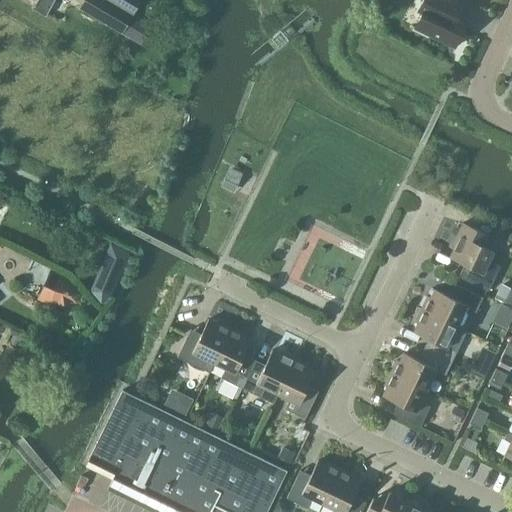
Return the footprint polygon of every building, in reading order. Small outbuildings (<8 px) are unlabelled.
[(23,0),(33,5),(31,9),(45,17),(54,0),(23,0)] [(85,0),(80,9),(122,33),(140,0),(85,0)] [(423,0),(418,12),(422,14),(415,29),(455,48),(467,23),(457,18),(462,6),(448,0),(423,0)] [(226,178),(222,186),(232,191),(236,183),(226,178)] [(453,249),(449,258),(464,265),(470,268),(464,280),(488,291),(500,267),(488,261),(493,251),(484,247),(489,236),(463,223),(451,248),(453,249)] [(111,245),(91,291),(101,303),(111,294),(129,253),(111,245)] [(52,272),(39,299),(51,305),(76,302),(79,294),(64,278),(52,272)] [(511,291),(501,286),(497,295),(511,302),(511,291)] [(427,297),(421,309),(466,331),(482,298),(460,287),(454,299),(449,297),(434,289),(430,298),(427,297)] [(511,308),(501,303),(496,313),(511,320),(511,318),(511,308)] [(417,324),(413,332),(428,340),(434,342),(429,352),(451,363),(466,331),(421,309),(414,323),(417,324)] [(202,358),(214,363),(231,328),(218,321),(216,324),(208,320),(198,341),(187,336),(177,358),(197,367),(202,358)] [(220,378),(241,388),(251,366),(246,377),(235,372),(251,341),(242,336),(244,334),(231,328),(214,363),(225,369),(220,378)] [(511,338),(503,353),(511,357),(511,338)] [(266,389),(277,394),(294,358),(281,352),(280,355),(272,351),(262,371),(251,366),(241,388),(261,398),(266,389)] [(396,360),(390,373),(426,390),(435,371),(445,375),(451,363),(429,352),(424,363),(403,353),(399,362),(396,360)] [(497,366),(509,371),(511,364),(511,362),(502,357),(497,366)] [(307,365),(294,358),(277,394),(288,400),(284,409),(305,419),(315,397),(304,392),(314,371),(306,367),(307,365)] [(477,360),(471,371),(485,378),(490,367),(477,360)] [(507,375),(495,369),(492,377),(503,382),(507,375)] [(420,402),(426,390),(390,373),(384,386),(386,387),(382,396),(403,406),(398,417),(420,427),(430,407),(420,402)] [(503,382),(492,377),(488,384),(499,390),(503,382)] [(487,389),(484,396),(499,403),(502,396),(487,389)] [(122,390),(88,460),(118,475),(116,479),(182,511),(266,511),(286,471),(122,390)] [(456,408),(451,418),(458,422),(463,412),(456,408)] [(477,408),(473,416),(484,421),(488,413),(477,408)] [(211,415),(206,425),(217,430),(222,421),(211,415)] [(484,421),(473,416),(469,423),(481,429),(484,421)] [(511,459),(511,434),(507,432),(503,439),(510,443),(504,456),(511,459)] [(466,438),(462,447),(473,452),(477,443),(466,438)] [(279,456),(289,461),(294,453),(283,448),(279,456)] [(311,499),(324,505),(341,469),(327,462),(326,465),(317,461),(307,482),(297,476),(286,498),(306,509),(311,499)] [(341,469),(324,505),(334,510),(333,511),(361,511),(363,509),(350,502),(360,482),(352,478),(353,475),(341,469)] [(87,479),(81,476),(76,486),(83,489),(87,479)] [(370,504),(365,511),(403,511),(409,502),(389,492),(383,503),(372,498),(370,504)] [(427,511),(428,511),(409,502),(403,511),(427,511)]
